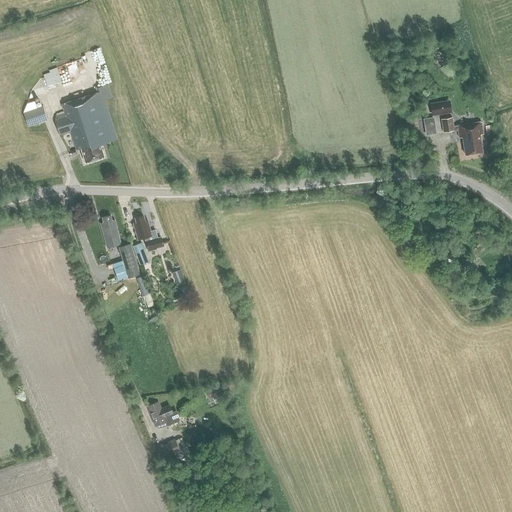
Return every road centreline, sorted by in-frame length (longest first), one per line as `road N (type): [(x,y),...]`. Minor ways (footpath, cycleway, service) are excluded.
road 1 (tertiary): [(511,211),(466,183),(415,174),(223,191),(48,190),(0,201)]
road 2 (track): [(56,190),(149,427)]
